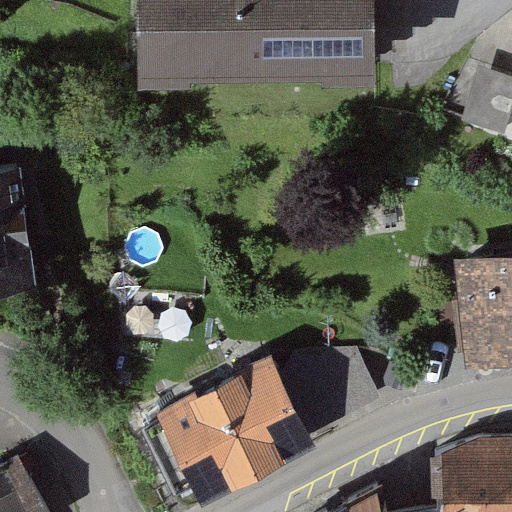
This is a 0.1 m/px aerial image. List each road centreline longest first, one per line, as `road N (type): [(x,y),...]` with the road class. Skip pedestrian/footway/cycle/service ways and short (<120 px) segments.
road 1 (residential): [(239,511),(470,398),(511,398)]
road 2 (residential): [(114,511),(21,376),(0,374)]
